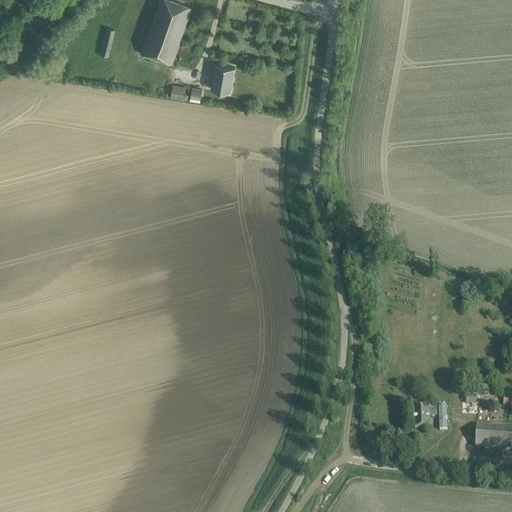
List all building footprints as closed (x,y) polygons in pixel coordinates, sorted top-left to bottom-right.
[(171,64),(192,8),(171,0),(160,0),(141,53),(171,64)] [(108,57),(113,36),(114,30),(106,28),(100,55),(108,57)] [(234,68),(215,65),(211,89),(230,92),(234,68)] [(184,99),(186,87),(173,85),(171,97),(184,99)] [(200,102),(202,89),(192,88),(190,100),(200,102)] [(511,394),(504,394),(503,406),(511,407),(511,403),(511,394)] [(479,396),(467,395),(466,405),(478,406),(479,404),(493,405),(493,397),(479,396)] [(418,409),(414,409),(414,416),(414,421),(415,429),(430,428),(429,417),(430,417),(433,417),(437,417),(437,413),(437,409),(437,408),(436,408),(429,409),(421,409),(418,409)] [(476,447),(476,448),(492,449),(511,450),(511,427),(477,426),(477,435),(476,447)]
